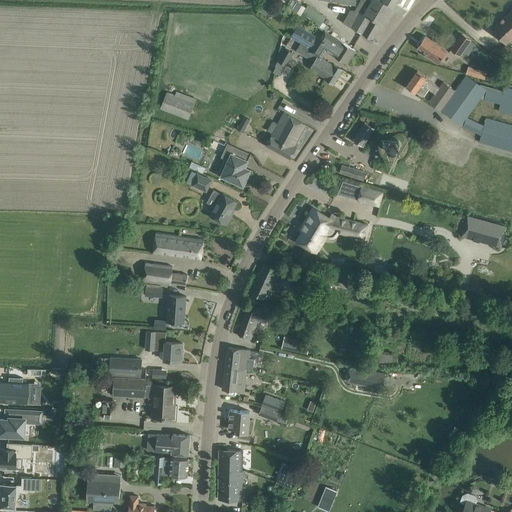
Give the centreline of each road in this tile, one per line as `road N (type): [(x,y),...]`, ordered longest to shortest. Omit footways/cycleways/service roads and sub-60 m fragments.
road 1 (tertiary): [(203,511),(207,405),(241,280),(384,52),(427,0)]
road 2 (unknown): [(361,90),(459,134),(493,116),(511,120)]
